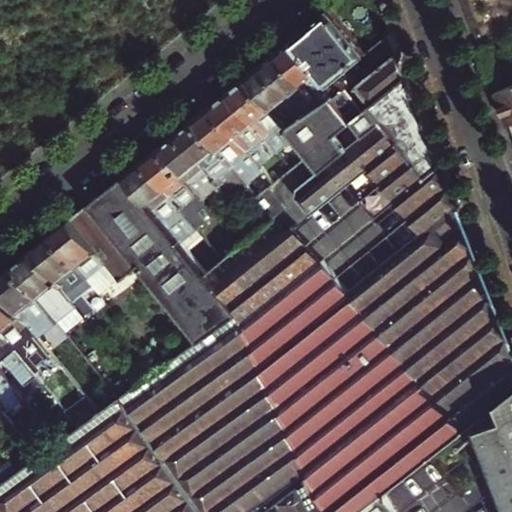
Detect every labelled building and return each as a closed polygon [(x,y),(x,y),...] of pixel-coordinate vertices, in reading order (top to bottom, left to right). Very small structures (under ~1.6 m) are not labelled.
[(358,116),(368,108),(340,73),(367,52),(331,7),(295,37),(337,90),(358,116)] [(375,103),(411,74),(394,30),(367,52),(379,67),(359,83),(375,103)] [(321,102),(337,90),(295,37),(279,50),(305,82),(309,79),(320,94),(316,96),(317,97),(321,102)] [(311,90),(305,82),(279,50),(263,63),(295,102),(295,103),(311,90)] [(279,115),(295,102),(263,63),(247,76),(279,115)] [(397,511),(385,492),(511,394),(511,338),(411,74),(375,103),(368,108),(358,116),(337,90),(321,102),(305,115),(289,128),(296,137),(322,169),(301,186),(299,195),(312,212),(287,232),(275,217),(224,259),(206,273),(199,263),(174,233),(165,222),(126,173),(92,202),(141,263),(201,338),(60,440),(38,456),(19,470),(0,484),(0,501),(7,511),(397,511)] [(279,115),(247,76),(230,89),(267,135),(279,150),(289,143),(277,127),(284,121),(279,115)] [(502,100),(511,95),(511,83),(498,89),(502,100)] [(212,104),(262,164),(271,157),(259,141),(267,135),(230,89),(212,104)] [(511,95),(502,100),(511,123),(511,122),(511,95)] [(305,115),(321,102),(317,97),(301,110),(305,115)] [(277,183),(262,164),(212,104),(195,118),(233,164),(241,157),(252,171),(255,169),(262,177),(271,188),(271,187),(277,183)] [(300,109),(284,122),(289,128),(305,115),(301,110),(300,109)] [(233,164),(195,118),(179,131),(221,183),(223,186),(232,196),(236,192),(232,188),(244,179),(233,164)] [(296,137),(289,128),(284,122),(284,121),(277,127),(289,143),(296,137)] [(179,131),(161,145),(200,193),(210,185),(213,189),(221,183),(179,131)] [(279,150),(267,135),(259,141),(271,157),(279,150)] [(143,160),(196,225),(198,226),(206,219),(197,207),(192,207),(189,202),(200,193),(161,145),(143,160)] [(241,157),(233,164),(244,179),(250,186),(262,177),(255,169),(252,171),(241,157)] [(190,230),(196,225),(143,160),(126,173),(165,222),(177,213),(186,224),(190,230)] [(200,193),(205,200),(223,186),(221,183),(213,189),(210,185),(200,193)] [(271,188),(259,197),(275,217),(288,207),(271,187),(271,188)] [(72,217),(113,269),(121,279),(141,263),(92,202),(72,217)] [(174,233),(186,224),(177,213),(165,222),(174,233)] [(94,284),(113,269),(72,217),(53,233),(94,284)] [(88,316),(107,300),(94,284),(53,233),(34,248),(88,316)] [(34,248),(14,264),(59,320),(68,332),(88,316),(34,248)] [(206,273),(224,259),(216,249),(199,263),(206,273)] [(0,275),(0,286),(39,335),(59,320),(14,264),(0,275)] [(64,366),(39,335),(0,286),(0,327),(17,349),(43,382),(50,377),(64,366)] [(17,349),(0,327),(0,362),(4,359),(31,392),(43,382),(17,349)] [(0,366),(25,397),(31,392),(4,359),(0,362),(0,366)] [(25,397),(0,366),(0,407),(7,402),(11,408),(25,397)] [(511,511),(511,394),(385,492),(397,511),(511,511)] [(60,440),(53,432),(31,447),(38,456),(60,440)] [(38,456),(31,447),(12,461),(19,470),(38,456)]
